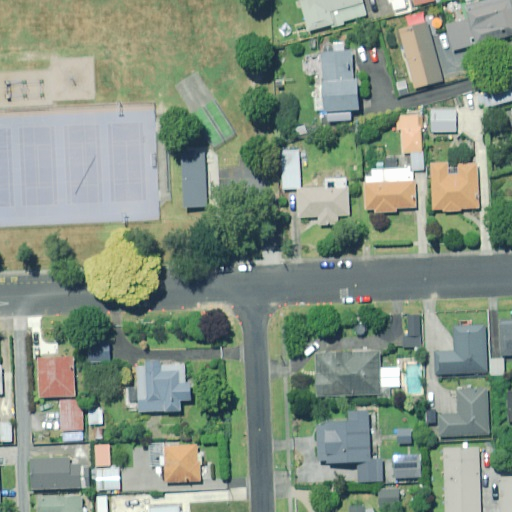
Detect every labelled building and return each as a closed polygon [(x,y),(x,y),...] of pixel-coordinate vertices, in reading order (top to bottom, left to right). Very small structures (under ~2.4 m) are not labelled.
[(351,26),(350,22),(375,16),(370,0),(305,0),(314,32),(337,26),(338,30),(351,26)] [(412,10),(411,0),(398,3),(399,12),(412,10)] [(511,38),(511,0),(493,0),(471,6),(474,18),(452,24),(458,51),(511,38)] [(449,82),(434,23),(406,31),(421,89),(449,82)] [(361,111),(360,50),(327,51),(328,86),(329,112),(361,111)] [(511,102),(511,85),(494,91),(498,107),(511,102)] [(465,111),(439,109),(437,132),(464,133),(465,111)] [(427,130),(430,130),(432,130),(432,117),(407,117),(404,117),(404,130),(407,130),(407,153),(418,153),(418,170),(430,170),(430,153),(427,153),(427,130)] [(313,125),(301,129),(304,138),(316,133),(313,125)] [(209,147),(186,148),(189,204),(212,203),(209,147)] [(307,189),(306,149),(288,150),(289,190),(307,189)] [(482,212),(483,164),(463,164),(454,163),(438,163),(437,211),(482,212)] [(423,181),(420,182),(419,173),(417,173),(417,168),(379,169),(379,177),(371,177),(371,183),(372,211),(380,210),(380,214),(405,213),(405,210),(411,210),(429,209),(429,193),(423,193),(423,181)] [(355,216),(355,179),(332,179),(332,189),(304,189),(305,218),(324,218),(324,226),(344,225),(344,216),(355,216)] [(428,317),(413,316),(413,334),(409,334),(408,348),(427,348),(428,317)] [(492,374),(491,326),(459,327),(460,351),(441,351),(442,375),(492,374)] [(118,341),(94,341),(94,364),(118,364),(118,341)] [(388,369),(388,353),(321,353),(321,396),(396,396),(396,388),(407,388),(407,369),(388,369)] [(81,400),(79,357),(44,359),(46,398),(66,397),(68,442),(89,441),(87,399),(81,400)] [(511,360),(497,359),(496,375),(510,376),(511,360)] [(151,366),(144,366),(143,388),(134,388),(133,402),(144,402),(144,413),(189,413),(189,401),(197,401),(197,383),(193,383),(193,365),(169,365),(169,361),(152,361),(151,366)] [(0,395),(9,395),(8,366),(0,366),(0,395)] [(494,436),(493,389),(463,390),(463,414),(444,415),(445,437),(494,436)] [(115,410),(94,410),(93,426),(114,426),(115,410)] [(384,462),(383,411),(354,412),(354,422),(323,423),(324,464),(384,462)] [(19,418),(0,418),(0,442),(20,441),(19,418)] [(418,444),(418,429),(404,429),(404,444),(418,444)] [(117,466),(116,445),(101,446),(101,466),(117,466)] [(208,445),(155,445),(156,467),(170,467),(170,483),(208,482),(208,445)] [(487,511),(486,448),(450,449),(450,511),(487,511)] [(71,458),(37,459),(37,490),(95,489),(95,462),(71,463),(71,458)] [(421,461),(398,460),(397,478),(421,478),(421,461)] [(338,467),(315,467),(314,484),(338,485),(338,467)] [(127,490),(126,470),(102,470),(103,490),(127,490)] [(405,507),(405,489),(383,488),(383,507),(405,507)] [(90,511),(90,497),(44,497),(44,511),(90,511)]
